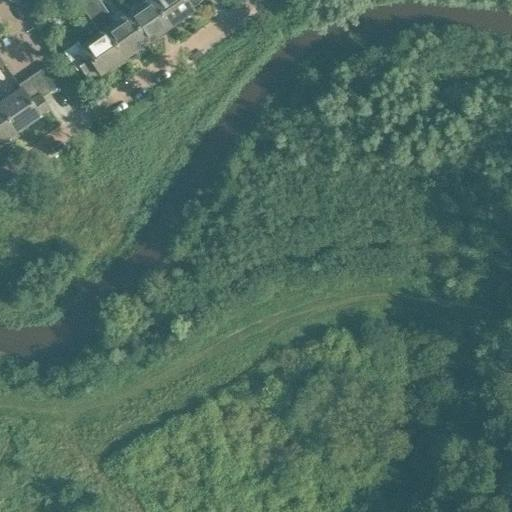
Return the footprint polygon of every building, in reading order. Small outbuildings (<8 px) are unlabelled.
[(89,0),(48,0),(54,9),(69,0),(76,0),(82,8),(91,20),(99,15),(98,12),(91,2),(89,0)] [(145,1),(125,14),(145,43),(168,27),(149,0),(145,0),(145,1)] [(144,0),(145,1),(145,0),(149,0),(168,27),(193,11),(190,7),(200,1),(200,0),(144,0)] [(99,15),(91,20),(93,24),(92,24),(97,32),(98,33),(102,29),(122,58),(145,43),(125,14),(113,22),(104,8),(98,12),(99,15)] [(77,41),(62,51),(76,71),(79,68),(88,81),(122,58),(102,29),(98,33),(97,32),(79,44),(77,41)] [(48,64),(36,72),(50,92),(60,85),(48,64)] [(36,72),(27,78),(40,99),(41,98),(50,92),(36,72)] [(18,85),(20,87),(32,104),(40,99),(27,78),(18,85)] [(0,100),(0,109),(16,132),(49,110),(41,98),(40,99),(32,104),(20,87),(0,100)] [(0,143),(16,132),(0,109),(0,143)]
